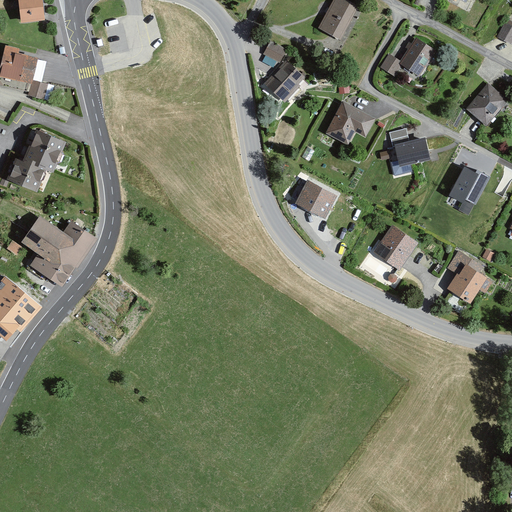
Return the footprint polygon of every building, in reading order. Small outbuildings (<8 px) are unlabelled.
[(45,0),(21,0),(24,18),(47,15),(45,0)] [(361,5),(351,0),(334,0),(321,26),(344,38),(361,5)] [(511,25),(506,22),(499,37),(511,43),(511,25)] [(439,50),(417,37),(414,44),(410,42),(406,48),(409,50),(403,60),(390,53),(382,67),(397,76),(405,64),(423,75),(439,50)] [(287,48),(270,40),(264,53),(281,61),(287,48)] [(4,61),(0,59),(0,85),(42,97),(52,56),(8,45),(4,61)] [(290,56),(267,83),(287,100),(310,73),(290,56)] [(510,100),(489,83),(468,109),(489,126),(510,100)] [(349,85),(340,87),(341,95),(351,94),(349,85)] [(379,118),(345,101),(329,133),(352,144),(359,131),(370,136),(379,118)] [(70,137),(39,123),(25,154),(48,163),(56,167),(70,137)] [(408,129),(390,133),(394,149),(398,148),(403,164),(434,157),(429,134),(410,139),(408,129)] [(38,186),(48,163),(25,154),(19,151),(9,174),(38,186)] [(391,151),(381,153),(383,160),(393,158),(391,151)] [(468,215),(490,177),(477,170),(475,173),(465,167),(449,195),(463,203),(459,210),(468,215)] [(341,189),(310,174),(298,198),(329,213),(341,189)] [(63,232),(39,216),(23,241),(39,251),(29,266),(61,287),(75,266),(77,268),(96,238),(71,220),(63,232)] [(422,240),(394,222),(376,249),(403,267),(422,240)] [(490,273),(468,259),(472,253),(461,246),(449,265),(459,271),(451,285),(474,299),(490,273)] [(499,254),(488,249),(484,257),(495,262),(499,254)] [(0,336),(10,327),(19,334),(40,308),(0,278),(0,336)]
